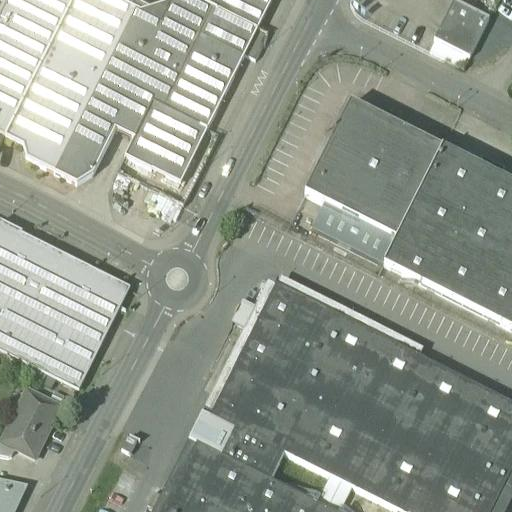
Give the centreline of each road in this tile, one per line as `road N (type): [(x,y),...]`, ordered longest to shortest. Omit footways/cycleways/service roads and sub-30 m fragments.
road 1 (unclassified): [(311,15),(175,281)]
road 2 (unclassified): [(175,281),(59,511)]
road 3 (residential): [(511,114),(311,15)]
road 4 (residential): [(0,188),(175,281)]
